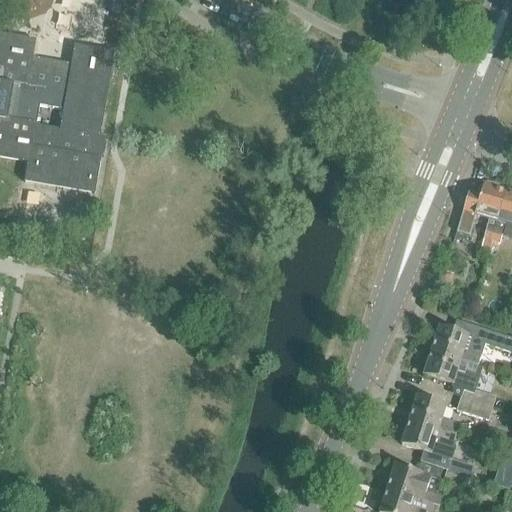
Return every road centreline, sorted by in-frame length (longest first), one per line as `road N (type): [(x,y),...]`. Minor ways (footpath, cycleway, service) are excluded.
road 1 (tertiary): [(307,511),(458,119)]
road 2 (unclassified): [(458,119),(222,0)]
road 3 (tertiary): [(458,119),(511,0)]
